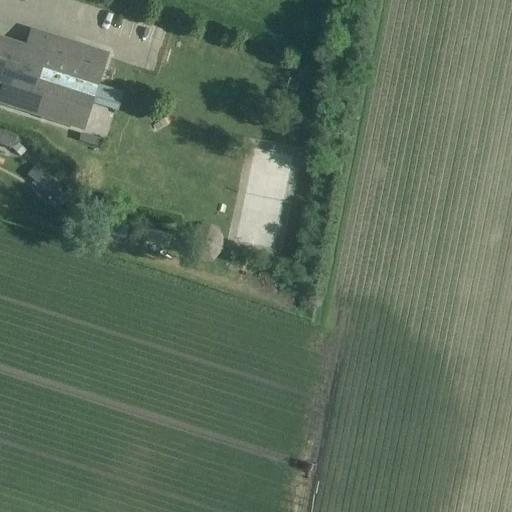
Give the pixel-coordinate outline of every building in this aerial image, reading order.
[(0,87),(12,91),(6,109),(81,132),(104,59),(29,35),(24,53),(0,44),(0,87)] [(0,130),(0,145),(13,150),(17,137),(0,130)] [(99,219),(95,230),(124,239),(127,228),(99,219)] [(142,228),(139,240),(167,249),(171,236),(142,228)] [(220,262),(220,228),(190,228),(190,262),(220,262)]
